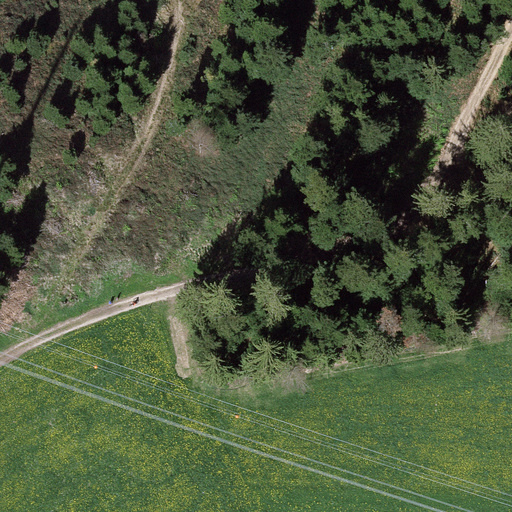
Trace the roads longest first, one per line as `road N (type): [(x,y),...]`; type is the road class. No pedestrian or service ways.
road 1 (track): [(0,361),(127,304),(377,248),(431,178),(511,26)]
road 2 (track): [(177,0),(176,38),(142,146),(42,338)]
road 3 (track): [(377,248),(511,235)]
